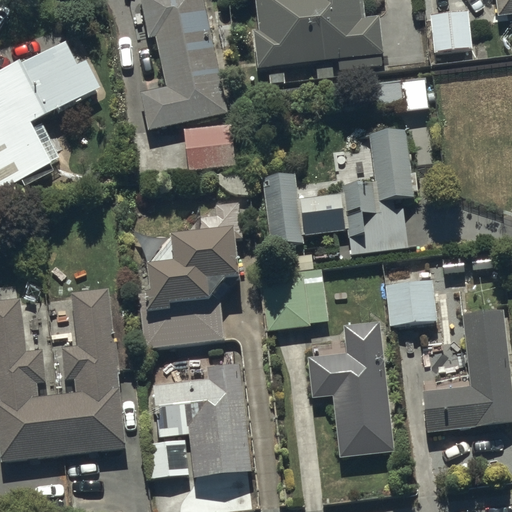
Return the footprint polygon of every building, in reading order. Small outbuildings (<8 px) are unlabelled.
[(154,0),(140,3),(148,47),(157,46),(166,96),(141,101),(147,138),(225,124),(203,0),(154,0)] [(254,41),(257,77),(315,72),(316,85),(333,84),(331,71),(339,71),(340,78),(384,75),(380,26),(365,27),(363,6),(358,6),(357,0),(255,0),(259,40),(254,41)] [(511,0),(495,0),(497,24),(511,22),(511,0)] [(467,18),(431,21),(433,60),(470,57),(467,18)] [(22,72),(0,82),(0,205),(29,203),(29,192),(53,180),(49,172),(59,167),(40,129),(101,99),(86,69),(77,74),(67,54),(24,75),(22,72)] [(426,87),(373,92),(376,115),(395,113),(396,121),(428,118),(426,87)] [(232,132),(185,136),(189,177),(235,173),(232,132)] [(296,183),(263,186),(271,256),(304,253),(302,242),(348,237),(350,262),(406,256),(404,231),(411,230),(410,217),(403,218),(402,208),(412,207),(411,199),(417,199),(415,179),(410,180),(406,138),(371,141),(376,189),(345,192),(346,200),(298,205),(296,183)] [(140,302),(145,360),(225,351),(220,301),(226,292),(240,291),(237,248),(242,247),(239,213),(216,214),(217,226),(201,226),(191,243),(191,248),(170,250),(172,277),(148,279),(149,301),(140,302)] [(261,286),(266,338),(310,334),(310,330),(328,329),(323,277),(314,278),(312,260),(291,262),(293,283),(261,286)] [(387,295),(390,334),(437,331),(435,303),(440,302),(439,291),(387,295)] [(22,307),(0,309),(0,459),(1,471),(126,458),(108,297),(72,300),(76,355),(62,356),(64,388),(74,387),(76,403),(39,406),(38,392),(46,391),(44,358),(26,359),(22,307)] [(464,322),(471,391),(471,394),(421,399),(426,443),(511,434),(511,414),(502,318),(464,322)] [(334,405),(340,464),(393,459),(379,331),(344,334),(347,362),(309,366),(313,407),(334,405)] [(208,389),(154,394),(158,444),(190,443),(194,488),(252,481),(239,374),(207,377),(208,389)] [(146,451),(148,487),(188,484),(185,448),(146,451)]
